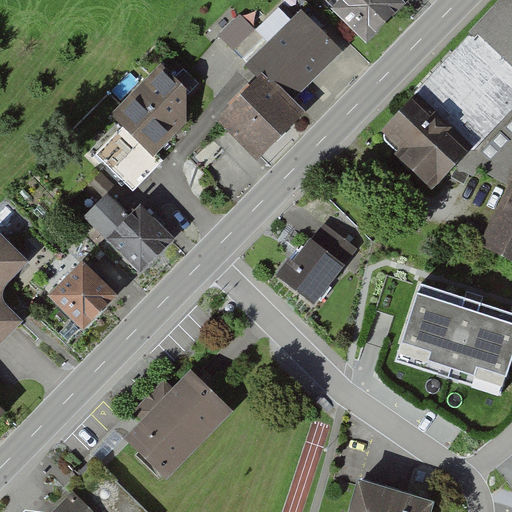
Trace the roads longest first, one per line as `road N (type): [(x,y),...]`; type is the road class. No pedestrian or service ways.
road 1 (tertiary): [(208,257),(463,0)]
road 2 (residential): [(208,257),(331,383),(471,481)]
road 3 (tertiary): [(0,470),(208,257)]
